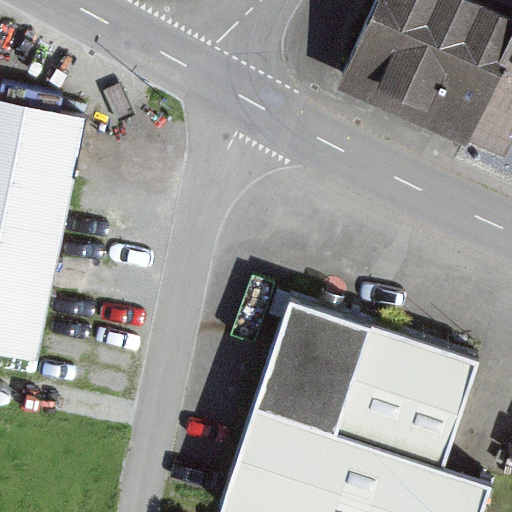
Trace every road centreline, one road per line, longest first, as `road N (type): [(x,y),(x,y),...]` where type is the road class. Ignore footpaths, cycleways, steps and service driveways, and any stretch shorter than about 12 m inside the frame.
road 1 (track): [(131,511),(221,92)]
road 2 (tertiary): [(221,92),(511,236)]
road 3 (tertiary): [(51,0),(221,92)]
